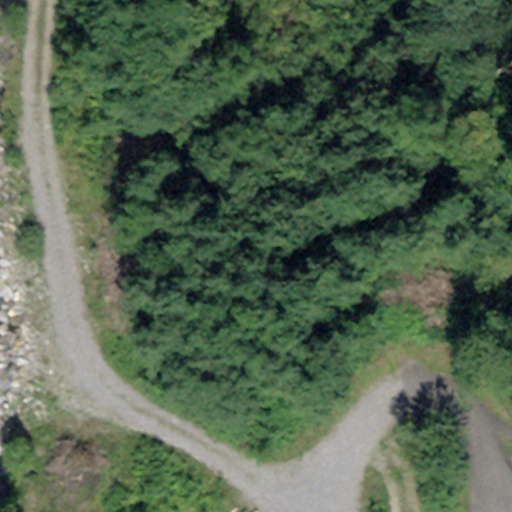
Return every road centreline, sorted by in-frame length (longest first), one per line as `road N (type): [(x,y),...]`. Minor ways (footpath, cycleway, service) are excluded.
road 1 (track): [(321,502),(160,429),(76,336),(35,125),(43,0)]
road 2 (track): [(323,511),(357,422),(404,394),(470,419),(494,511)]
